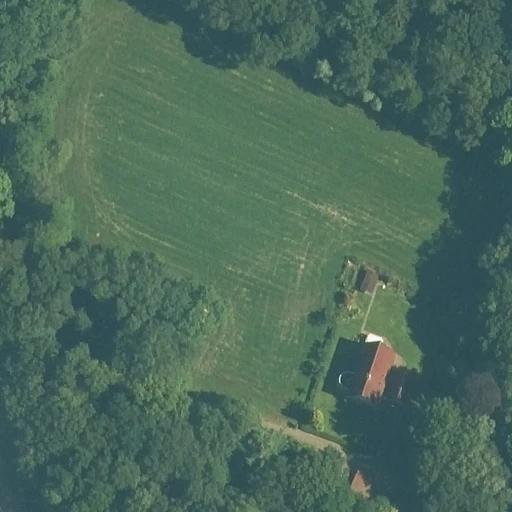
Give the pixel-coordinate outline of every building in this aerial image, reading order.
[(367,273),(364,282),(374,286),(378,277),(367,273)] [(204,326),(209,313),(199,309),(194,322),(204,326)] [(336,382),(336,383),(336,385),(337,386),(338,388),(339,389),(340,390),(341,390),(345,392),(343,397),(377,408),(381,395),(389,397),(387,401),(406,407),(415,379),(397,373),(395,377),(388,375),(394,358),(380,353),(383,344),(381,339),(372,337),(367,339),(364,348),(360,347),(350,377),(346,375),(344,375),(343,375),(341,375),(340,376),(339,377),(338,378),(337,379),(336,380),(336,382)] [(401,423),(396,438),(431,450),(436,435),(401,423)] [(357,474),(348,493),(372,504),(381,485),(357,474)]
